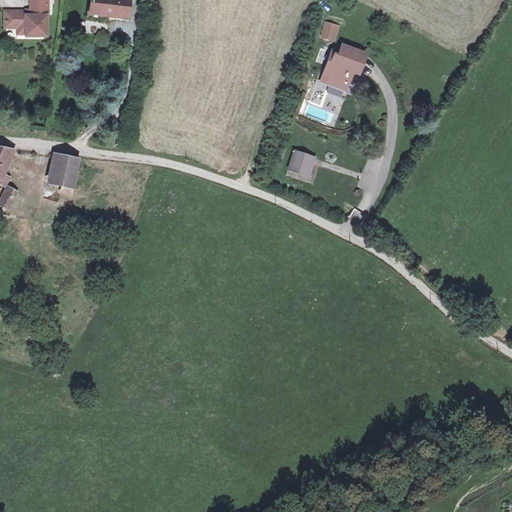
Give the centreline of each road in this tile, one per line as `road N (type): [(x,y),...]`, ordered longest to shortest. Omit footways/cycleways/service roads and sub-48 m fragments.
road 1 (unclassified): [(0,138),(158,156),(254,189),(379,248),(511,352)]
road 2 (unknown): [(342,230),(378,179),(390,144),(390,82),(358,49)]
